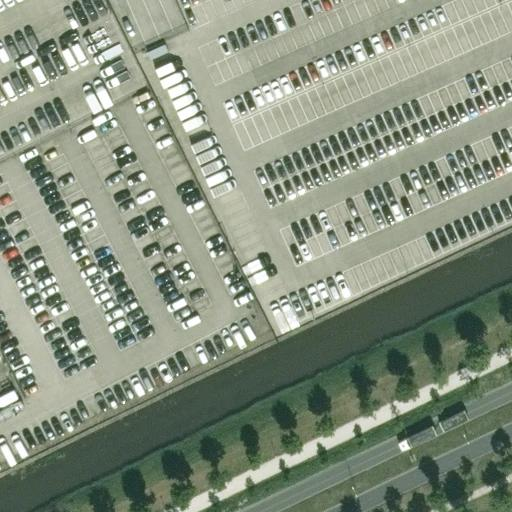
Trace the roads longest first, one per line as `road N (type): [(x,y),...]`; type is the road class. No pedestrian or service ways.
road 1 (unknown): [(235,175),(511,50)]
road 2 (unknown): [(511,192),(303,285),(279,274),(260,232)]
road 3 (secondary): [(511,391),(260,511)]
road 4 (unknown): [(260,232),(511,120)]
road 5 (unknown): [(205,109),(448,0)]
road 6 (unknown): [(205,109),(180,54),(301,0)]
road 7 (secondary): [(340,511),(511,432)]
road 8 (unknown): [(67,391),(207,316)]
road 9 (unknown): [(67,391),(0,272)]
